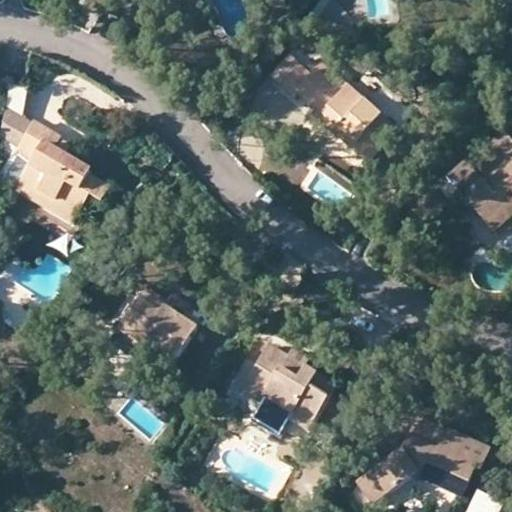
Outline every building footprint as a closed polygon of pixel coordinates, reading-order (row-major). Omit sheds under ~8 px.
[(318,112),(373,160),(399,132),(396,129),(386,120),(324,64),(313,77),(302,67),(281,89),(293,99),(297,96),(318,112)] [(0,171),(0,182),(16,191),(75,225),(81,214),(41,191),(29,194),(18,188),(34,161),(19,153),(36,123),(13,110),(3,143),(13,149),(0,171)] [(313,117),(369,166),(373,160),(318,112),(313,117)] [(386,120),(396,129),(400,127),(401,126),(402,124),(402,120),(386,120)] [(73,161),(56,151),(61,142),(63,139),(36,123),(19,153),(34,161),(18,188),(29,194),(41,191),(81,214),(92,196),(103,203),(111,189),(91,177),(93,174),(73,161)] [(511,140),(506,133),(481,155),(486,161),(496,172),(484,182),(474,171),(469,164),(467,162),(448,179),(496,234),(509,222),(505,217),(511,211),(511,140)] [(77,152),(61,142),(56,151),(73,161),(77,152)] [(496,172),(486,161),(474,171),(484,182),(496,172)] [(117,338),(170,372),(200,328),(146,294),(117,338)] [(27,330),(51,326),(49,312),(24,315),(27,330)] [(290,423),(310,435),(338,388),(307,370),(302,377),(285,366),(289,360),(271,349),(243,394),(263,407),(266,401),(293,417),(290,423)] [(302,377),(307,370),(310,363),(294,354),(289,360),(285,366),(302,377)] [(415,480),(463,501),(478,470),(483,473),(491,451),(449,433),(441,450),(410,437),(403,453),(358,484),(373,508),(415,480)]
